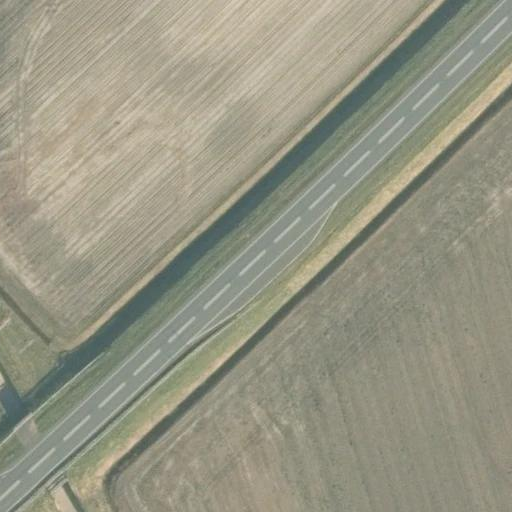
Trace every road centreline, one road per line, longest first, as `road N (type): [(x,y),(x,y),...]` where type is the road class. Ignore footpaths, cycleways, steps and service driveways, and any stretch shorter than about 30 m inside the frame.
road 1 (trunk): [(6,489),(511,6)]
road 2 (unclassified): [(70,511),(0,389)]
